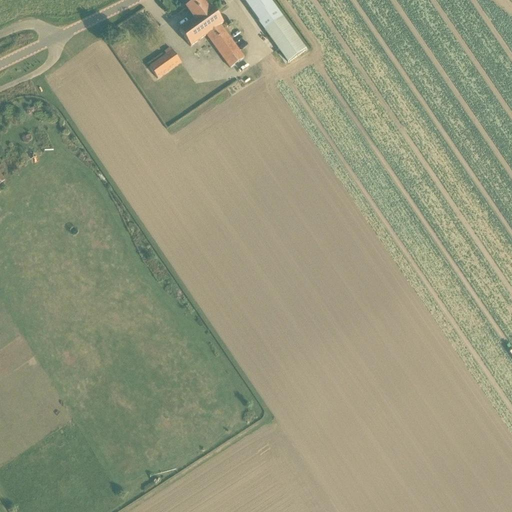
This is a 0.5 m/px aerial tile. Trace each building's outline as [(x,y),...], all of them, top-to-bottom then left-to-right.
[(205,7),(200,0),(197,0),(186,8),(195,20),(179,31),(191,48),(206,36),(231,69),(244,59),(220,26),(223,24),(208,4),(205,7)] [(242,0),(260,24),(279,11),(271,0),(242,0)] [(288,64),(307,51),(284,18),(265,31),(288,64)] [(182,64),(178,59),(173,51),(149,68),(157,79),(158,80),(164,76),(169,72),(170,72),(182,64)] [(326,61),(261,107),(284,140),(350,94),(326,61)]
